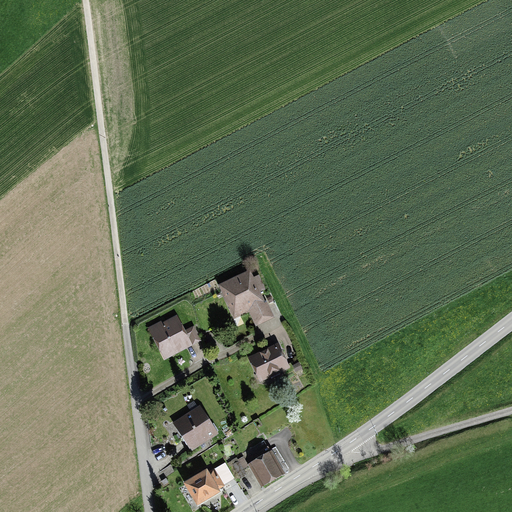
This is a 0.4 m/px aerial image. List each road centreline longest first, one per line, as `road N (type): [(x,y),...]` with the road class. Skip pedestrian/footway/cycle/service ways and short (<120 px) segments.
road 1 (track): [(86,0),(150,511)]
road 2 (secondary): [(345,445),(511,320)]
road 3 (residential): [(345,445),(381,449),(511,410)]
road 4 (secondary): [(243,511),(345,445)]
